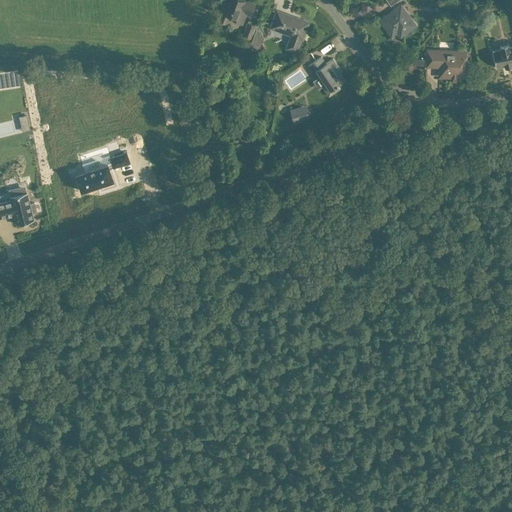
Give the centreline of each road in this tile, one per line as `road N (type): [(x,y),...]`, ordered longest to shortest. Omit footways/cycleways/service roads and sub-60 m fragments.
road 1 (unclassified): [(0,269),(395,132),(420,97)]
road 2 (residential): [(420,97),(373,65),(323,0)]
